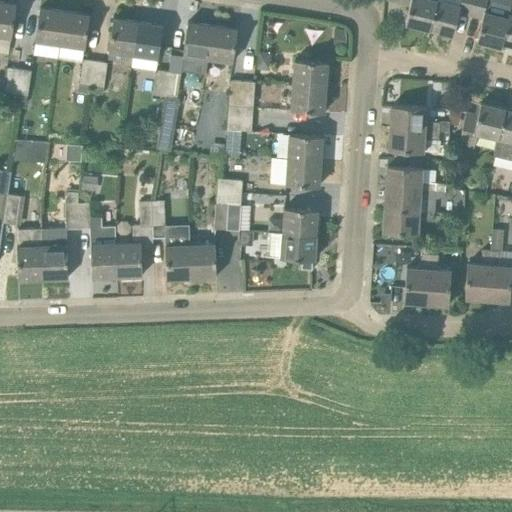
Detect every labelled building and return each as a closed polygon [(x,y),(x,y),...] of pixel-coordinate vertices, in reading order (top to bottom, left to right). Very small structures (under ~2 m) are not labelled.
[(405,24),(429,30),(436,0),(434,0),(388,0),(410,5),(405,24)] [(470,16),(474,0),(461,0),(460,7),(436,0),(429,30),(453,35),(459,13),(470,16)] [(486,13),(489,0),(488,0),(474,0),(470,16),(482,19),(477,41),(501,47),(502,43),(508,18),(507,18),(486,13)] [(511,0),(507,18),(508,18),(502,43),(511,45),(511,0)] [(16,4),(0,1),(0,35),(11,37),(16,4)] [(37,41),(60,44),(65,11),(40,7),(37,41)] [(65,11),(60,44),(86,48),(90,15),(65,11)] [(110,51),(133,54),(138,22),(113,18),(110,51)] [(138,22),(133,54),(160,58),(163,25),(138,22)] [(184,55),(208,59),(213,25),(188,22),(184,55)] [(213,25),(208,59),(233,62),(237,29),(213,25)] [(79,84),(91,86),(95,60),(83,59),(79,84)] [(104,87),(107,62),(95,60),(91,86),(104,87)] [(328,62),(295,60),(293,85),(326,87),(328,62)] [(3,92),(16,94),(19,68),(6,67),(3,92)] [(28,95),(31,70),(19,68),(16,94),(28,95)] [(165,96),(168,71),(156,69),(152,94),(165,96)] [(181,73),(168,71),(165,96),(178,97),(181,73)] [(228,104),(253,106),(255,81),(230,80),(228,104)] [(324,112),(326,87),(293,85),(292,109),(324,112)] [(27,105),(28,95),(16,94),(14,101),(13,103),(27,105)] [(165,96),(157,148),(171,151),(180,98),(165,96)] [(475,133),(497,138),(498,138),(504,108),(481,103),(478,115),(466,112),(460,139),(473,142),(475,133)] [(253,106),(228,104),(226,130),(252,131),(253,106)] [(426,107),(391,105),(391,114),(390,114),(390,115),(391,115),(390,128),(439,131),(443,132),(449,132),(450,121),(439,120),(439,122),(425,122),(426,107)] [(511,109),(504,108),(498,138),(497,138),(493,156),(511,160),(511,109)] [(423,153),(424,139),(438,139),(439,131),(390,128),(389,139),(388,139),(388,141),(389,141),(388,149),(423,153)] [(321,161),(323,136),(290,136),(289,159),(321,161)] [(18,138),(18,157),(49,158),(50,139),(18,138)] [(225,154),(239,155),(240,145),(225,144),(225,154)] [(287,184),(319,186),(321,161),(289,159),(287,184)] [(387,176),(386,188),(445,191),(446,184),(419,182),(419,168),(387,165),(387,174),(386,174),(386,175),(387,176)] [(0,193),(6,194),(10,171),(0,169),(0,193)] [(82,176),(81,189),(96,190),(97,177),(82,176)] [(221,178),(217,178),(215,201),(230,202),(241,203),(243,180),(232,179),(221,178)] [(445,191),(386,188),(385,200),(384,199),(385,201),(384,209),(418,212),(418,200),(433,201),(445,197),(445,191)] [(45,279),(68,278),(68,243),(67,229),(79,228),(78,203),(77,192),(68,192),(65,199),(65,227),(44,228),(44,244),(45,279)] [(22,225),(26,197),(6,194),(2,222),(22,225)] [(117,276),(142,275),(141,248),(149,247),(149,226),(154,226),(153,201),(138,201),(139,225),(131,225),(132,240),(116,241),(117,276)] [(165,201),(153,201),(154,226),(165,226),(165,201)] [(213,228),(228,229),(230,202),(215,201),(213,228)] [(249,203),(241,203),(230,202),(228,229),(247,231),(249,203)] [(79,228),(90,228),(91,228),(91,226),(91,203),(78,203),(79,228)] [(316,234),(318,210),(285,208),(283,232),(316,234)] [(418,212),(384,209),(383,221),(383,222),(383,231),(418,234),(418,221),(431,222),(432,213),(418,212)] [(102,226),(91,226),(91,228),(90,228),(90,244),(91,244),(92,277),(117,276),(116,241),(115,226),(102,226)] [(45,279),(44,244),(44,228),(19,229),(18,280),(45,279)] [(492,229),(491,239),(502,239),(503,229),(492,229)] [(283,232),(281,257),(314,260),(316,234),(283,232)] [(192,278),(216,277),(216,243),(191,244),(192,278)] [(166,245),(166,278),(192,278),(191,244),(166,245)] [(467,260),(465,298),(474,299),(475,300),(475,299),(487,299),(491,248),(482,248),(482,262),(467,260)] [(501,300),(509,301),(511,265),(497,264),(498,249),(491,248),(487,299),(499,300),(499,301),(500,301),(501,300)] [(414,302),(426,303),(430,256),(421,255),(420,268),(407,267),(404,302),(413,302),(413,303),(414,303),(414,302)] [(430,256),(426,303),(438,304),(438,305),(440,305),(440,304),(449,305),(452,268),(436,267),(437,256),(430,256)]
